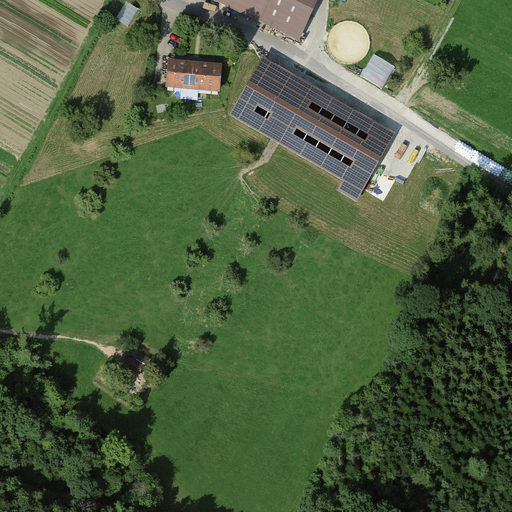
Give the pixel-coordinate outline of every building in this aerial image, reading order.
[(276,0),(216,0),(265,24),(276,0)] [(277,0),(264,27),(301,45),(322,0),(277,0)] [(127,1),(117,18),(130,26),(140,8),(127,1)] [(248,42),(242,56),(254,61),(260,47),(248,42)] [(247,82),(271,92),(281,68),(257,58),(247,82)] [(226,65),(173,61),(171,87),(224,92),(226,65)] [(148,367),(129,357),(123,367),(143,378),(148,367)]
